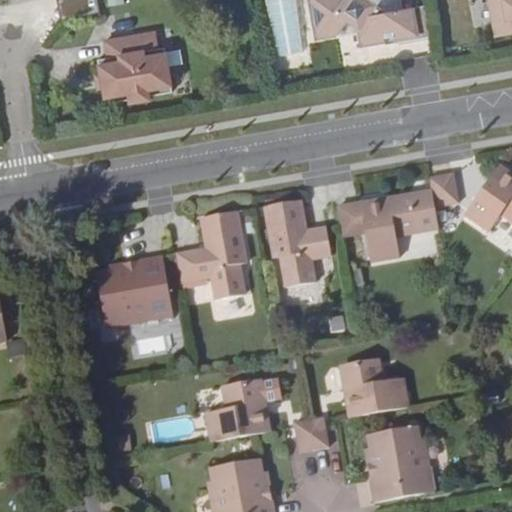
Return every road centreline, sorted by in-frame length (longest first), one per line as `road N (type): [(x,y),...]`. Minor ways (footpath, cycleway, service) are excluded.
road 1 (tertiary): [(36,190),(511,106)]
road 2 (residential): [(90,511),(36,190)]
road 3 (residential): [(7,34),(36,190)]
